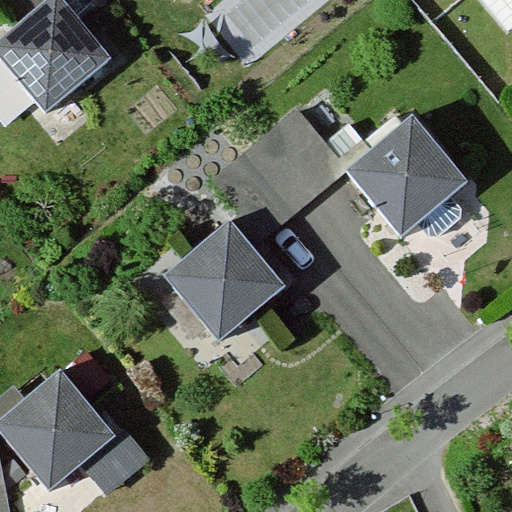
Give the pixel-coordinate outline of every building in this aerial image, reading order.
[(105,65),(50,0),(48,0),(0,41),(0,76),(38,121),(105,65)] [(294,101),(210,170),(263,234),(347,165),(294,101)] [(409,126),(344,181),(399,244),(464,190),(409,126)] [(217,228),(155,280),(214,349),(276,296),(217,228)] [(53,377),(0,423),(0,448),(44,499),(110,441),(53,377)]
